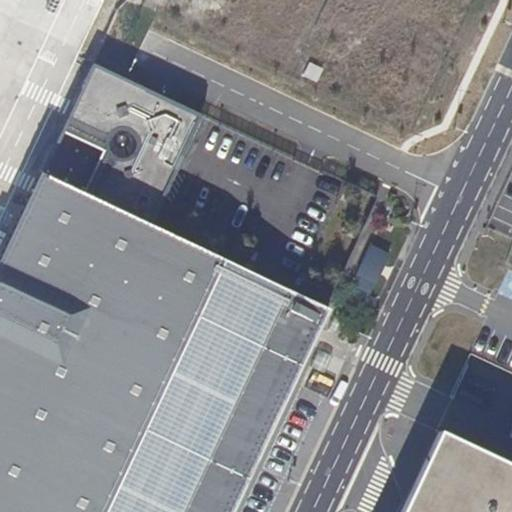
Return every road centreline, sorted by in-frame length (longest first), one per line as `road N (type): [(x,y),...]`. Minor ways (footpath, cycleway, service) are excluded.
road 1 (unclassified): [(139,45),(461,192)]
road 2 (unclassified): [(310,511),(461,192)]
